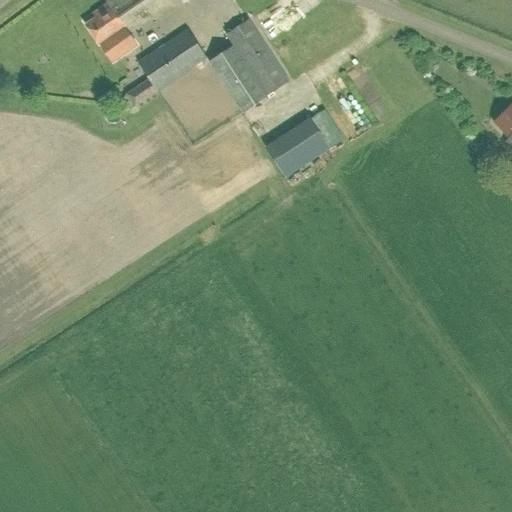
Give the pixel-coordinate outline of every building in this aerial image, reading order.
[(111,0),(107,3),(108,4),(94,14),(96,18),(86,25),(100,45),(101,44),(113,62),(137,46),(127,31),(136,25),(137,27),(175,0),(111,0)] [(233,45),(210,60),(243,113),(292,81),(250,18),(225,35),(233,45)] [(157,93),(209,58),(190,29),(138,62),(157,93)] [(511,147),(511,104),(494,123),(508,137),(505,140),(511,147)] [(318,121),(273,150),(289,173),(333,143),(318,121)]
